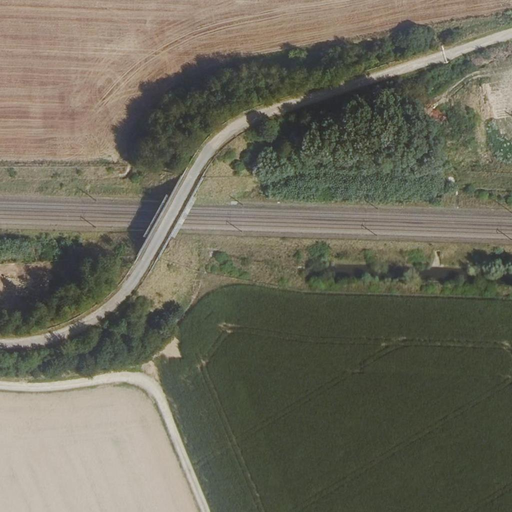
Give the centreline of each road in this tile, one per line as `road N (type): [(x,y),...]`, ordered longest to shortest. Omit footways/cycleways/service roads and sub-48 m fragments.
road 1 (track): [(511,34),(241,123),(201,162),(122,299),(75,331),(0,344)]
road 2 (track): [(0,389),(55,392),(115,381),(151,389),(203,511)]
